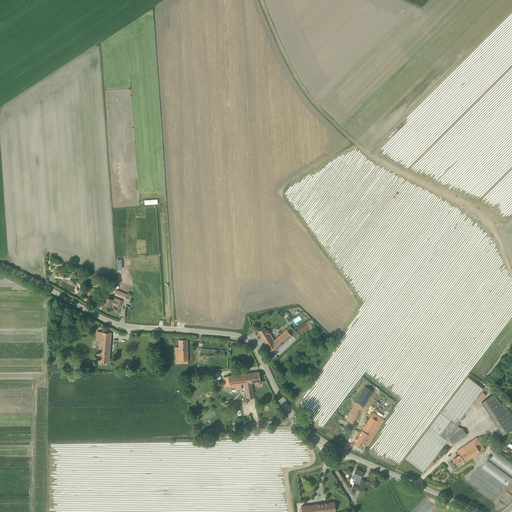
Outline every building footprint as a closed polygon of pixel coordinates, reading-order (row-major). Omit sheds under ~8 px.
[(117,290),(115,295),(125,298),(126,293),(117,290)] [(111,304),(116,306),(119,308),(122,300),(118,299),(115,298),(114,300),(112,300),(113,300),(106,297),(103,304),(110,307),(111,304)] [(302,320),(299,315),(292,319),(295,324),(302,320)] [(266,331),(264,327),(258,331),(267,347),(273,353),(292,336),(286,329),(274,340),(268,330),(266,331)] [(97,331),(97,336),(96,341),(100,341),(99,362),(108,362),(111,332),(101,332),(97,331)] [(178,339),(179,347),(175,347),(176,364),(188,363),(187,339),(178,339)] [(252,383),(260,382),(259,372),(223,377),(224,382),(249,378),(249,379),(250,379),(250,383),(252,383)] [(468,377),(440,413),(455,424),(458,419),(459,420),(483,389),(468,377)] [(225,390),(230,389),(230,390),(242,389),(241,384),(244,384),(246,399),(254,398),(252,383),(250,383),(250,379),(249,379),(249,378),(224,382),(225,390)] [(356,401),(363,405),(365,406),(373,391),(371,390),(365,387),(365,386),(356,400),(356,401)] [(476,400),(479,402),(486,395),(483,393),(476,400)] [(500,404),(494,394),(481,402),(502,434),(511,427),(511,414),(504,402),(500,404)] [(360,410),(354,406),(345,419),(352,424),(360,410)] [(373,412),(354,444),(361,448),(364,444),(368,446),(384,419),(373,412)] [(458,426),(455,424),(440,413),(405,458),(423,472),(449,438),(453,444),(467,435),(462,428),(461,429),(458,426)] [(457,450),(460,454),(453,459),(458,466),(484,449),(477,437),(457,450)] [(490,459),(511,474),(511,462),(496,451),(490,459)] [(481,468),(506,486),(511,478),(487,460),(481,468)] [(351,484),(353,485),(352,487),(362,491),(366,482),(361,479),(361,480),(360,479),(363,472),(355,469),(351,478),(351,479),(350,480),(350,481),(350,482),(350,483),(351,483),(351,484)] [(301,506),(302,511),(301,511),(332,511),(335,511),(334,502),(301,506)]
